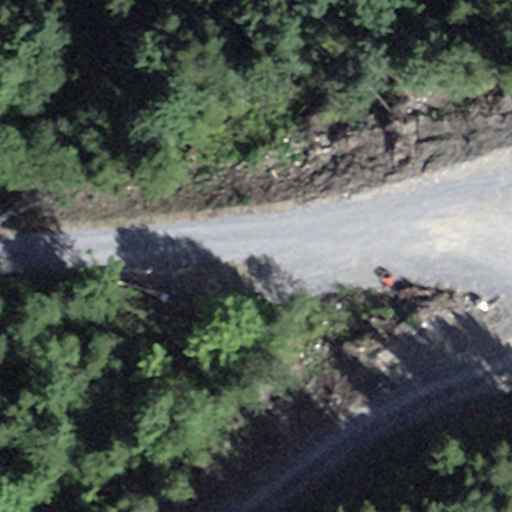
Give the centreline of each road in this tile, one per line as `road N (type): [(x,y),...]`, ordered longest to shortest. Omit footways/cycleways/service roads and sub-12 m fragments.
road 1 (track): [(511,267),(279,244),(0,252)]
road 2 (track): [(255,511),(367,430),(464,383),(511,372)]
